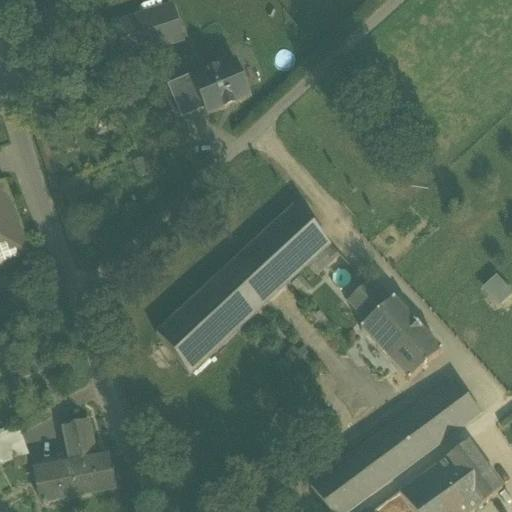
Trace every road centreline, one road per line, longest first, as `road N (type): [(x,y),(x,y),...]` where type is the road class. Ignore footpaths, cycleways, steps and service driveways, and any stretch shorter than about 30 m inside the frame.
road 1 (unclassified): [(0,75),(127,442),(172,511)]
road 2 (track): [(75,300),(398,0)]
road 3 (unknown): [(252,134),(511,397)]
road 4 (track): [(511,401),(363,511)]
